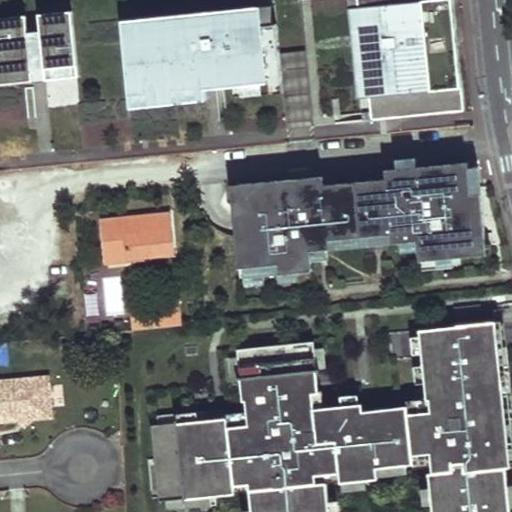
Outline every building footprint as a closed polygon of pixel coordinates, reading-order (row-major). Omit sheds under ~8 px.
[(362,0),(374,120),(392,118),(392,116),(435,112),(435,114),(466,111),(455,0),(362,0)] [(70,12),(37,15),(43,69),(76,66),(70,12)] [(43,69),(37,15),(24,16),(30,71),(43,69)] [(24,16),(0,18),(0,73),(30,71),(24,16)] [(280,42),(278,23),(264,25),(266,43),(280,42)] [(264,25),(139,37),(141,56),(127,57),(131,96),(207,89),(244,85),(284,81),(280,42),(266,43),(264,25)] [(139,37),(125,39),(127,57),(141,56),(139,37)] [(44,81),(77,78),(76,66),(43,69),(44,81)] [(0,73),(0,85),(31,82),(30,71),(0,73)] [(244,85),(245,96),(285,92),(284,81),(244,85)] [(131,96),(132,107),(208,100),(207,89),(131,96)] [(484,212),(479,163),(469,164),(469,162),(386,170),(387,173),(325,179),(324,175),(232,185),(237,236),(269,233),(267,206),(327,200),(330,240),(310,241),(311,250),(418,241),(417,229),(419,229),(416,207),(417,207),(416,192),(471,187),(474,214),(484,212)] [(474,214),(471,187),(416,192),(417,207),(416,207),(419,229),(417,229),(418,241),(420,261),(465,256),(464,247),(486,244),(494,244),(493,233),(486,234),(484,212),(474,214)] [(327,200),(267,206),(269,233),(237,236),(241,278),(313,271),(311,250),(310,241),(330,240),(327,200)] [(113,219),(117,250),(128,250),(129,258),(176,254),(171,213),(113,219)] [(113,219),(102,220),(107,251),(117,250),(113,219)] [(465,256),(488,254),(486,244),(464,247),(465,256)] [(117,250),(107,251),(108,260),(118,259),(117,250)] [(128,250),(117,250),(118,259),(129,258),(128,250)] [(132,305),(133,329),(195,323),(194,316),(184,317),(182,299),(132,305)] [(421,333),(423,360),(499,354),(497,327),(421,333)] [(509,511),(505,472),(511,471),(508,448),(499,354),(423,360),(428,403),(408,405),(409,410),(363,414),(363,407),(321,410),(315,343),(238,351),(243,402),(246,402),(247,416),(151,425),(158,501),(250,493),(251,511),(328,511),(326,486),(378,481),(377,470),(432,465),(433,476),(429,476),(432,511),(509,511)] [(49,377),(0,381),(0,422),(18,421),(22,417),(27,417),(31,420),(53,418),(49,377)] [(22,417),(18,421),(25,427),(31,420),(27,417),(22,417)]
